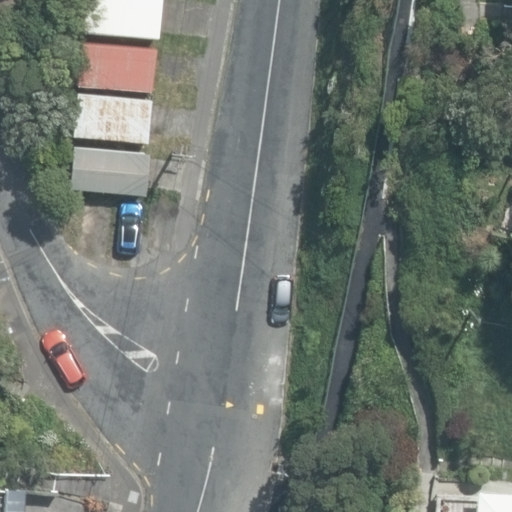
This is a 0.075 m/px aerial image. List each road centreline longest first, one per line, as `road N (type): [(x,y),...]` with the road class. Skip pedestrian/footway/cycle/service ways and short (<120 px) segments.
road 1 (residential): [(281,0),(216,428)]
road 2 (residential): [(216,428),(103,333),(35,233),(0,150)]
